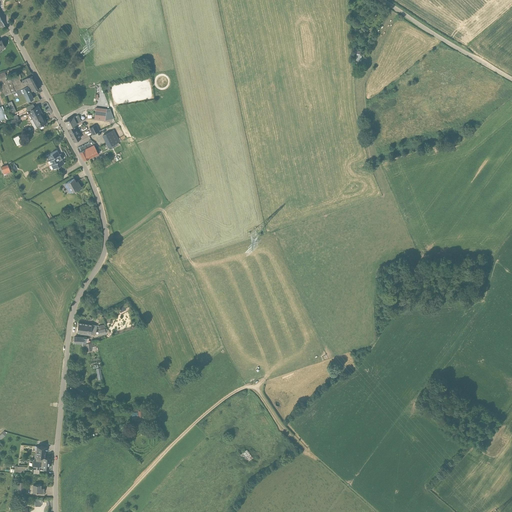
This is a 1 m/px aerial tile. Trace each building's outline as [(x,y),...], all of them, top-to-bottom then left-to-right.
[(21,79),(19,73),(9,76),(10,79),(6,80),(11,93),(15,91),(21,88),(21,89),(27,86),(28,86),(31,92),(34,90),(34,91),(39,89),(32,76),(22,81),(21,82),(19,79),(21,79)] [(37,95),(33,98),(27,86),(21,89),(27,102),(28,102),(30,105),(40,100),(37,95)] [(17,112),(11,102),(7,103),(13,114),(17,112)] [(34,129),(37,127),(45,123),(45,122),(46,122),(44,118),(38,106),(31,110),(31,111),(29,113),(30,115),(32,119),(30,120),(34,129)] [(106,113),(95,112),(94,119),(105,120),(106,113)] [(73,125),(81,121),(78,115),(73,117),(65,122),(68,127),(73,125)] [(67,128),(74,141),(80,138),(73,125),(68,127),(67,128)] [(93,134),(99,131),(96,125),(89,128),(93,134)] [(108,146),(119,141),(113,130),(102,135),(108,146)] [(91,146),(89,142),(77,148),(84,160),(98,153),(100,152),(98,147),(95,148),(94,145),(91,146)] [(57,167),(64,163),(61,159),(59,155),(57,150),(50,154),(50,155),(46,157),(48,161),(47,162),(49,166),(51,165),(53,169),(57,167)] [(3,174),(10,171),(8,164),(0,167),(3,174)] [(77,184),(74,178),(65,184),(70,192),(74,190),(75,191),(81,187),(79,183),(77,184)] [(86,344),(85,344),(86,351),(92,350),(91,346),(93,346),(93,345),(97,345),(97,342),(95,342),(86,343),(86,344)] [(37,447),(36,460),(43,461),(44,457),(44,451),(47,451),(47,447),(37,447)] [(243,457),(245,456),(249,461),(254,458),(248,449),(241,454),(243,457)] [(49,457),(44,457),(43,461),(36,460),(32,459),(32,467),(36,467),(36,470),(39,470),(39,468),(49,468),(49,457)] [(40,484),(35,484),(30,484),(30,492),(33,492),(33,494),(43,494),(43,487),(40,487),(40,484)]
